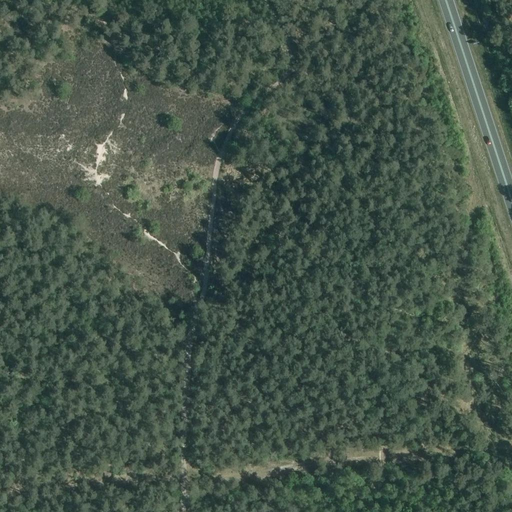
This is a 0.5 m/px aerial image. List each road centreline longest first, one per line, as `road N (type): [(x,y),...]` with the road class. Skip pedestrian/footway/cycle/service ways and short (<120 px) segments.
road 1 (track): [(0,490),(511,445)]
road 2 (trunk): [(511,191),(449,0)]
